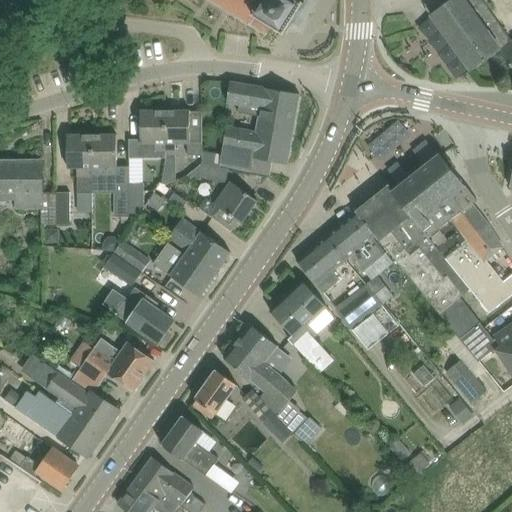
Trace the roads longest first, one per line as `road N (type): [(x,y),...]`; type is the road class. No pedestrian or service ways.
road 1 (secondary): [(81,511),(298,206),(330,149),(351,86)]
road 2 (unclassified): [(0,118),(161,70),(209,67)]
road 3 (unclassified): [(351,86),(209,67)]
road 4 (tertiary): [(483,114),(351,86)]
